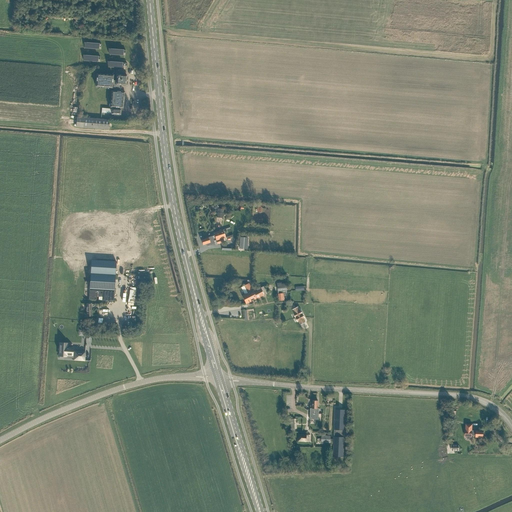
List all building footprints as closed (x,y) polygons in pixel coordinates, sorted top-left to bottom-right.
[(97,75),(96,87),(113,88),(113,92),(112,91),(111,107),(111,108),(113,108),(112,114),(120,115),(120,109),(123,109),(124,92),(119,92),(119,85),(125,86),(126,76),(117,76),(117,73),(113,72),(113,76),(97,75)] [(109,120),(88,118),(77,117),(76,127),(108,130),(109,120)] [(222,230),(213,233),(216,240),(224,237),(222,230)] [(212,236),(201,240),(203,244),(206,243),(207,246),(214,243),(214,241),(215,240),(214,236),(212,237),(212,236)] [(240,237),(239,248),(244,248),(244,249),(247,249),(247,246),(248,238),(240,237)] [(116,262),(91,260),(89,289),(114,290),(116,262)] [(281,282),(277,283),(279,301),(284,300),(283,296),(287,295),(286,283),(282,284),(281,282)] [(246,304),(256,298),(255,297),(254,297),(253,296),(252,295),(254,293),(254,292),(249,283),(241,287),(245,294),(242,295),(246,304)] [(255,297),(256,298),(257,298),(257,299),(267,294),(266,292),(266,291),(263,287),(254,292),(254,293),(252,295),(253,296),(254,297),(255,297)] [(98,297),(98,291),(89,290),(89,299),(95,299),(95,296),(98,297)] [(114,291),(98,290),(98,299),(114,300),(114,291)] [(296,318),(303,314),(300,310),(300,311),(298,307),(293,310),(295,313),(294,314),(296,318)] [(303,314),(296,318),(298,322),(299,321),(301,325),(306,322),(304,319),(305,318),(303,314)] [(60,343),(59,356),(66,356),(66,355),(72,355),(74,355),(74,360),(84,360),(85,352),(75,352),(74,352),(72,352),(73,348),(67,347),(67,343),(60,343)] [(310,408),(310,419),(318,419),(319,408),(318,408),(318,400),(312,400),(312,408),(310,408)] [(334,436),(333,456),(343,457),(344,437),(344,430),(345,430),(346,410),(335,409),(334,430),(334,436)] [(483,431),(476,431),(472,431),(472,425),(466,425),(465,431),(465,437),(466,437),(466,438),(467,439),(468,439),(469,439),(470,438),(470,437),(471,437),(471,436),(475,436),(475,437),(483,437),(483,431)] [(299,434),(298,441),(306,442),(307,434),(299,434)] [(322,436),(321,444),(325,444),(325,442),(330,442),(330,436),(322,436)]
